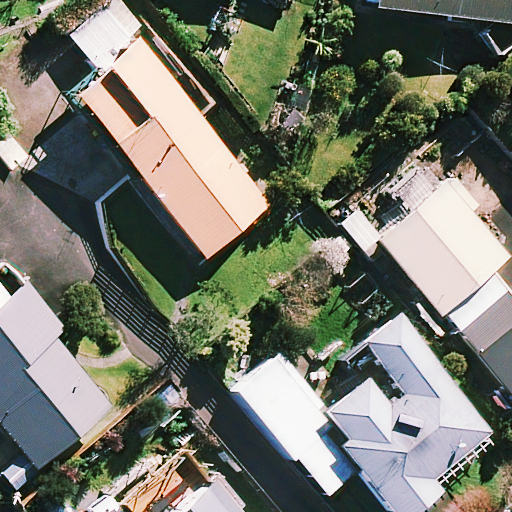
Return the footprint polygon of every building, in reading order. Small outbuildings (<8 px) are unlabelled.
[(141,16),(127,0),(107,0),(62,39),(85,66),(54,93),(194,256),(260,201),(118,36),(141,16)] [(511,0),(355,0),(355,7),(511,22),(511,0)] [(432,179),(363,238),(430,316),(434,312),(466,349),(461,353),(511,412),(511,304),(482,269),(497,256),(432,179)] [(46,326),(0,273),(0,439),(24,467),(99,402),(38,332),(46,326)] [(481,432),(381,313),(348,341),(392,393),(376,406),(351,376),(314,407),(266,350),(222,386),(315,496),(346,470),(381,511),(400,511),(431,486),(425,479),(481,432)] [(227,511),(196,473),(147,511),(227,511)]
